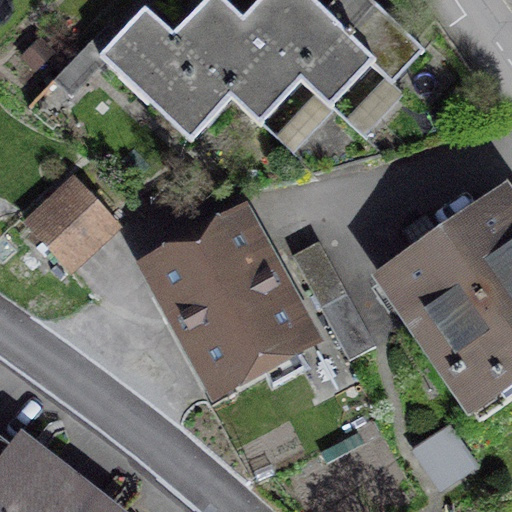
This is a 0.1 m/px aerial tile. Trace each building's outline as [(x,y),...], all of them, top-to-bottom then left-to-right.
[(281,0),(251,33),(311,89),(334,110),(369,73),(398,101),(432,65),(361,0),(359,0),(332,29),(300,0),(281,0)] [(269,135),(311,89),(251,33),(216,1),(174,47),(236,105),(269,135)] [(236,105),(174,47),(146,21),(104,67),(194,150),(236,105)] [(118,239),(76,193),(30,235),(72,281),(118,239)] [(511,401),(511,204),(508,199),(378,291),(475,427),(511,401)] [(325,357),(247,216),(143,274),(221,414),(325,357)] [(323,316),(349,303),(324,255),(298,268),(323,316)] [(377,356),(349,303),(323,316),(351,370),(377,356)] [(460,428),(424,441),(440,484),(476,471),(460,428)] [(0,473),(0,511),(61,511),(78,492),(20,447),(0,473)] [(103,511),(78,492),(61,511),(103,511)]
